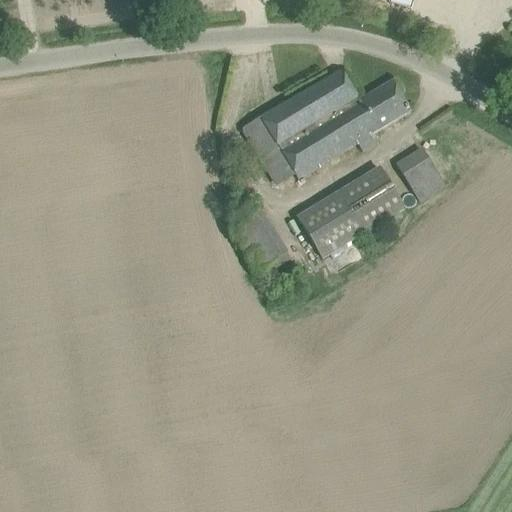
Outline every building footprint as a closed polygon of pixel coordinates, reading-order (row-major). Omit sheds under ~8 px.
[(370,137),(410,114),(392,83),(358,102),(340,72),(259,119),(259,120),(241,130),(276,190),(295,179),(297,182),(356,147),(361,155),(375,146),(370,137)] [(444,188),(421,150),(396,166),(419,203),(444,188)] [(403,210),(379,169),(296,219),(323,263),(403,210)] [(439,211),(399,237),(436,294),(476,268),(439,211)] [(238,225),(261,272),(287,259),(264,213),(238,225)]
